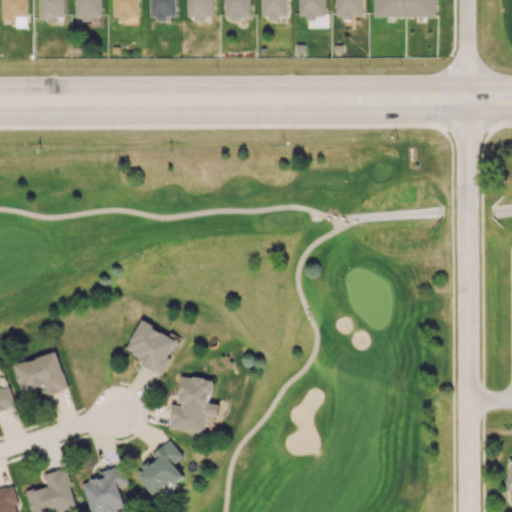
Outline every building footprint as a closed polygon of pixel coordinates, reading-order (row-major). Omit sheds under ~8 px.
[(63,0),(38,0),(38,20),(54,20),(54,16),(64,16),(63,0)] [(75,0),(75,16),(82,16),(82,24),(101,24),(100,0),(75,0)] [(138,0),(112,0),(113,16),(120,16),(120,18),(139,17),(138,0)] [(175,0),(150,0),(150,19),(166,19),(166,16),(176,16),(175,0)] [(213,0),(186,0),(187,19),(203,18),(203,16),(214,15),(213,0)] [(224,0),(225,18),(241,18),(240,16),(250,16),(250,0),(224,0)] [(261,0),(262,18),(278,18),(278,16),(288,15),(287,0),(261,0)] [(324,0),(298,0),(298,15),(305,15),(305,17),(325,17),(324,0)] [(335,0),(336,18),(351,18),(351,15),(362,15),(362,0),(335,0)] [(374,0),(375,17),(436,16),(435,0),(374,0)] [(309,214),(308,220),(316,223),(318,217),(309,214)] [(145,319),(179,341),(169,356),(172,358),(160,376),(140,362),(143,358),(127,347),(145,319)] [(68,389),(56,351),(13,364),(22,393),(44,386),(47,395),(68,389)] [(0,410),(1,410),(1,411),(12,407),(0,370),(0,369),(0,410)] [(170,428),(206,432),(208,414),(209,402),(210,392),(215,392),(216,380),(181,376),(178,402),(183,403),(183,405),(173,404),(170,428)] [(208,414),(220,415),(221,403),(209,402),(208,414)] [(139,475),(154,494),(172,480),(175,485),(186,476),(176,463),(185,456),(170,437),(151,452),(158,460),(139,475)] [(98,472),(100,477),(83,482),(91,511),(112,511),(125,508),(119,486),(128,483),(123,464),(98,472)] [(44,474),(47,485),(26,490),(31,511),(55,511),(76,506),(66,468),(44,474)] [(18,511),(16,503),(18,503),(14,484),(0,487),(0,511),(18,511)]
